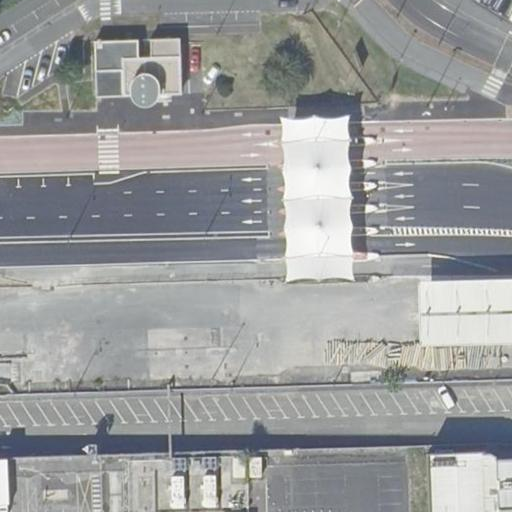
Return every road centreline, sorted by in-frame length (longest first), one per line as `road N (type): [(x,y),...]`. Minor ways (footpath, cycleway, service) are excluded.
road 1 (unclassified): [(0,255),(441,245),(511,254)]
road 2 (unclassified): [(511,200),(318,198),(0,218)]
road 3 (unclassified): [(0,431),(511,418)]
road 4 (unclassified): [(493,83),(427,58),(361,0)]
